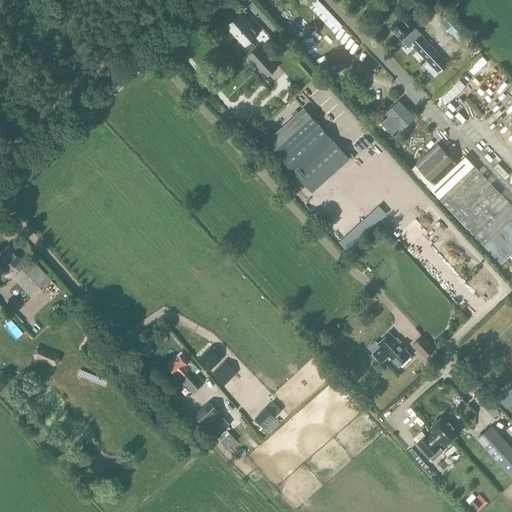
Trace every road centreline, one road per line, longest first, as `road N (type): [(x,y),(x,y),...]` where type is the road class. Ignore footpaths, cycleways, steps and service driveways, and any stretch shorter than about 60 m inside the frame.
road 1 (unclassified): [(511,295),(245,0)]
road 2 (unknown): [(375,293),(154,52)]
road 3 (unclassified): [(0,194),(211,0)]
